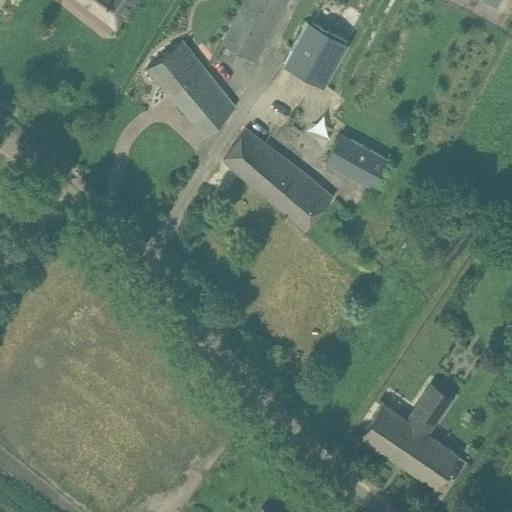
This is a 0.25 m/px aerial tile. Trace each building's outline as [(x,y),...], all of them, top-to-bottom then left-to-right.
[(68,0),(110,33),(133,0),(68,0)] [(243,0),(221,43),(255,61),(286,0),(243,0)] [(331,32),(346,4),(339,0),(322,0),(310,22),(309,21),(285,63),(325,85),(349,42),(331,32)] [(353,0),(372,9),(375,0),(353,0)] [(146,67),(206,136),(235,106),(182,40),(146,67)] [(245,128),(223,159),(305,229),(318,214),(333,197),(302,170),(245,128)] [(372,189),(389,159),(342,133),(325,162),(372,189)] [(382,403),(372,419),(360,435),(437,487),(459,455),(429,434),(454,397),(430,381),(405,418),(382,403)]
